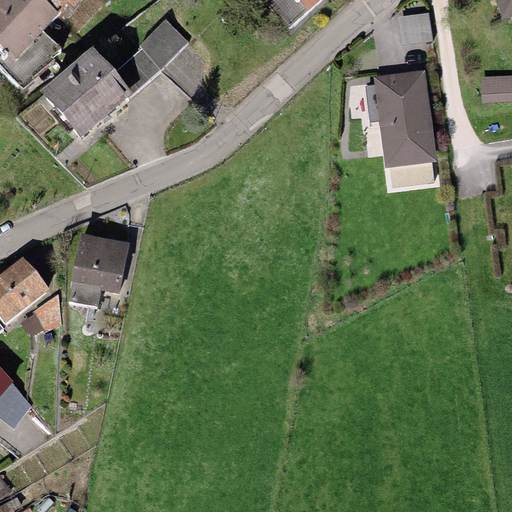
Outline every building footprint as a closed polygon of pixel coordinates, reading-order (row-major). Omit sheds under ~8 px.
[(24,0),(20,0),(0,22),(0,57),(21,77),(61,34),(24,0)] [(24,0),(61,34),(93,0),(24,0)] [(263,0),(262,2),(299,37),(333,0),(263,0)] [(511,0),(495,0),(504,26),(511,22),(511,0)] [(432,14),(398,17),(401,48),(435,45),(432,14)] [(141,55),(110,82),(126,101),(127,103),(159,77),(187,47),(166,27),(139,53),(141,55)] [(93,62),(46,101),(80,141),(126,101),(110,82),(93,62)] [(427,74),(377,79),(388,171),(437,165),(427,74)] [(511,77),(484,79),(485,105),(511,104),(511,77)] [(80,245),(67,306),(93,312),(96,293),(116,297),(125,254),(80,245)] [(19,266),(0,283),(0,324),(2,327),(42,290),(19,266)] [(42,331),(55,324),(54,305),(33,316),(42,331)] [(0,422),(11,431),(29,408),(0,378),(0,422)]
